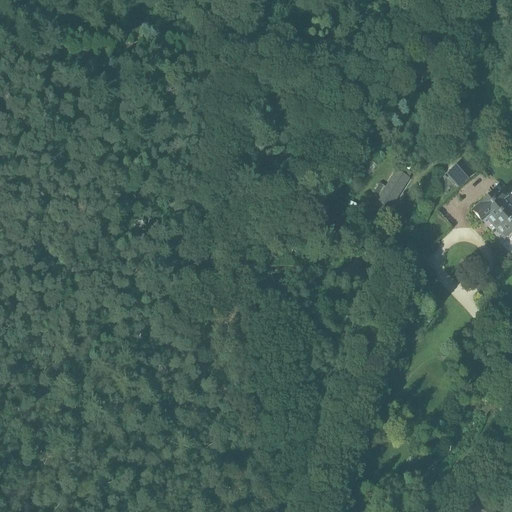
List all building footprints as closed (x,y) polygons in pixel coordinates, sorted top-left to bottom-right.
[(458,189),(477,173),(465,159),(446,175),(458,189)] [(391,210),(410,179),(396,170),(377,201),(391,210)] [(373,194),(378,197),(384,187),(380,183),(373,194)] [(488,221),(489,223),(496,231),(504,241),(511,234),(511,189),(503,197),(499,192),(498,191),(496,192),(473,213),(483,225),(488,221)] [(303,404),(314,407),(318,394),(307,391),(303,404)] [(300,456),(302,444),(290,442),(288,454),(300,456)] [(277,466),(275,477),(284,478),(286,467),(277,466)] [(494,511),(477,500),(470,510),(472,511),(494,511)]
